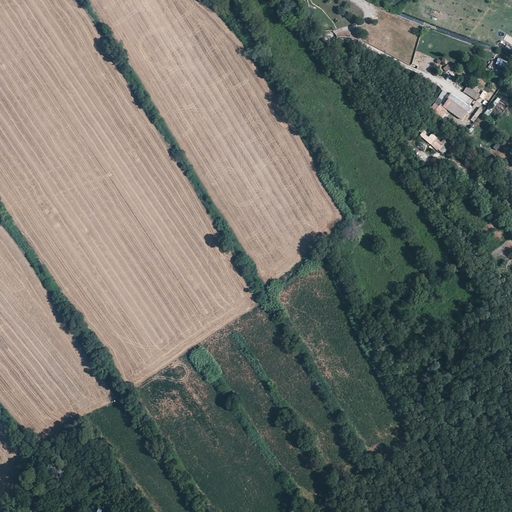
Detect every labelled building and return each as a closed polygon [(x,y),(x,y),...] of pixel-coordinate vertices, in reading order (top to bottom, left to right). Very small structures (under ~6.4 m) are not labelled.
[(505,67),(506,60),(497,58),(496,65),(505,67)] [(443,68),(446,72),(451,68),(447,64),(443,68)] [(477,100),(481,94),(467,86),(463,92),(477,100)] [(483,114),(486,117),(501,101),(498,98),(483,114)] [(466,113),(448,99),(443,106),(462,119),(466,113)] [(474,122),(482,110),(479,107),(470,120),(474,122)] [(441,143),(437,138),(431,144),(438,151),(439,150),(443,145),(444,146),(447,143),(444,140),(441,143)]
